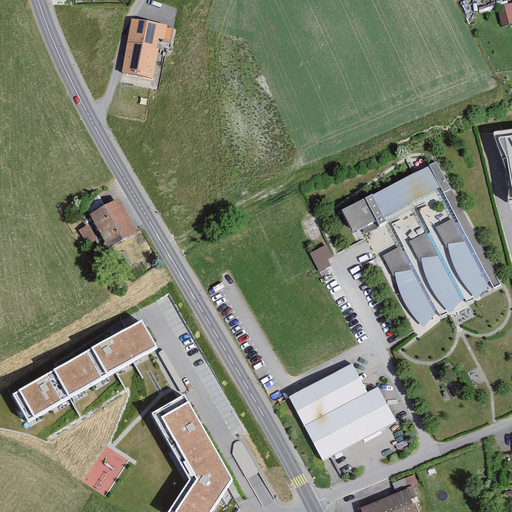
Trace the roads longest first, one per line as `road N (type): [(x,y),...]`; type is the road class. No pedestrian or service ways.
road 1 (secondary): [(37,0),(77,91),(310,506)]
road 2 (residential): [(511,421),(310,506)]
road 3 (unknown): [(377,343),(287,383),(250,329)]
